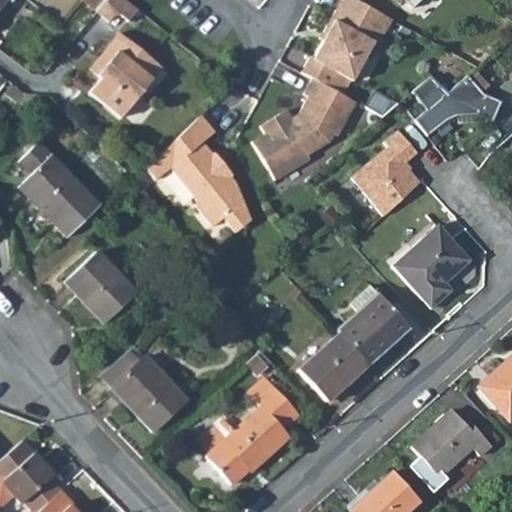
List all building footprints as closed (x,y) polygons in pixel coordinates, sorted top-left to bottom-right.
[(125,0),(105,0),(95,13),(106,22),(112,15),(119,14),(127,20),(136,9),(125,0)] [(389,20),(352,0),(339,0),(321,33),(325,34),(321,41),(311,60),(350,82),(371,43),(378,41),(389,20)] [(393,0),(399,6),(402,2),(410,10),(419,0),(393,0)] [(511,25),(511,7),(511,6),(501,14),(511,26),(511,25)] [(160,68),(118,32),(107,46),(110,49),(100,61),(103,65),(95,75),(99,77),(87,91),(118,117),(160,68)] [(110,49),(107,46),(87,68),(95,75),(103,65),(100,61),(110,49)] [(430,105),(418,115),(430,131),(449,115),(459,112),(478,115),(495,120),(500,98),(481,93),(466,75),(451,88),(434,70),(414,87),(430,105)] [(353,102),(310,79),(301,95),(306,97),(297,113),(284,111),(259,129),(252,145),(277,181),(310,158),(307,154),(327,140),(330,134),(335,136),(353,102)] [(212,132),(197,117),(141,173),(151,183),(164,170),(195,201),(194,203),(214,223),(223,213),(236,227),(250,213),(235,176),(230,173),(234,172),(222,161),(221,163),(201,143),(212,132)] [(385,213),(422,182),(405,161),(418,150),(400,128),(386,139),(390,144),(353,174),(385,213)] [(12,177),(61,231),(94,201),(37,139),(14,159),(22,167),(12,177)] [(451,288),(446,282),(471,260),(440,224),(394,264),(431,306),(451,288)] [(64,282),(101,323),(129,298),(93,257),(64,282)] [(345,300),(353,309),(333,328),(336,332),(365,365),(403,330),(363,284),(345,300)] [(295,369),(323,401),(365,365),(336,332),(295,369)] [(95,378),(105,390),(134,364),(124,353),(95,378)] [(505,422),(511,416),(511,353),(500,364),(501,366),(476,387),(505,422)] [(105,390),(144,434),(177,405),(138,360),(134,364),(105,390)] [(287,436),(281,429),(296,415),(261,376),(244,392),(259,408),(227,437),(213,422),(194,440),(206,453),(204,456),(230,486),(254,464),(256,465),(287,436)] [(471,445),(480,455),(489,445),(472,426),(467,430),(451,411),(410,446),(437,476),(471,445)] [(49,477),(19,444),(0,459),(0,508),(10,499),(16,506),(19,504),(25,511),(32,511),(56,491),(46,480),(49,477)] [(348,511),(349,511),(407,511),(416,504),(390,474),(348,511)] [(76,511),(56,491),(32,511),(76,511)]
